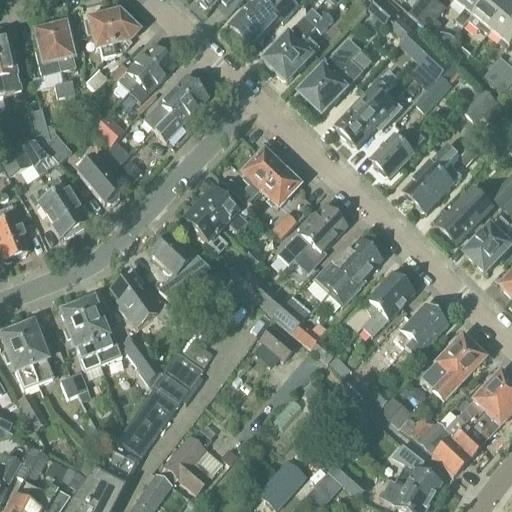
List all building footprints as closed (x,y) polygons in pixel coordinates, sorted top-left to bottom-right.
[(196,0),(202,5),(200,7),(206,13),(207,11),(210,14),(218,6),(224,11),(235,0),(196,0)] [(241,42),(242,43),(277,5),(272,0),(261,0),(259,3),(257,2),(230,31),(233,34),(230,36),(237,42),(239,40),(241,42)] [(283,0),(281,0),(277,5),(242,43),(243,44),(241,46),(248,53),(250,50),(253,53),(279,25),(282,28),(297,12),(283,0)] [(423,0),(409,18),(418,26),(436,5),(430,0),(423,0)] [(467,25),(469,26),(489,0),(457,0),(451,8),(452,9),(455,5),(465,14),(462,17),(455,26),(462,31),(467,25)] [(511,10),(511,9),(501,0),(489,0),(469,26),(479,35),(481,33),(488,40),(492,36),(511,10)] [(384,30),(396,17),(380,3),(369,15),(375,21),(370,27),(379,36),(384,30)] [(446,13),(436,5),(418,26),(428,34),(426,36),(432,41),(443,29),(437,24),(446,13)] [(511,48),(511,10),(492,36),(502,45),(499,49),(507,55),(511,48)] [(102,65),(116,61),(105,21),(105,17),(87,22),(95,55),(99,54),(102,65)] [(308,42),(317,34),(329,21),(325,17),(313,30),(306,23),(297,32),(290,39),(289,39),(264,65),(267,67),(266,70),(271,75),(274,75),(276,76),(308,42)] [(105,21),(116,61),(122,60),(128,53),(126,50),(138,37),(118,18),(105,21)] [(329,21),(317,34),(321,38),(333,26),(329,21)] [(404,47),(413,37),(398,23),(389,33),(404,47)] [(48,31),(60,77),(75,74),(73,63),(76,62),(72,47),(69,48),(64,30),(58,31),(57,29),(48,31)] [(60,77),(48,31),(40,33),(40,36),(34,37),(38,55),(35,56),(41,82),(60,77)] [(413,37),(404,47),(399,52),(417,69),(433,52),(415,35),(413,37)] [(308,42),(276,76),(278,78),(277,81),(282,86),(285,85),(287,87),(313,61),(312,61),(320,53),(308,42)] [(0,85),(3,100),(4,103),(20,100),(16,82),(7,45),(3,46),(1,44),(0,44),(0,85)] [(309,107),(310,109),(351,66),(356,71),(365,61),(352,48),(342,58),(331,64),(299,98),(301,100),(300,103),(306,108),(309,107)] [(454,59),(464,68),(471,60),(460,51),(454,59)] [(417,69),(436,87),(447,75),(452,70),(433,52),(417,69)] [(127,98),(129,100),(162,63),(160,62),(161,59),(157,55),(153,55),(151,53),(126,79),(126,80),(117,89),(117,90),(113,94),(123,103),(127,98)] [(356,71),(351,66),(310,109),(312,111),(311,114),(317,119),(320,118),(322,120),(347,94),(347,93),(354,86),(372,67),(365,61),(356,71)] [(162,63),(129,100),(140,110),(149,101),(174,74),(171,72),(171,68),(167,65),(164,65),(162,63)] [(492,92),(510,71),(501,63),(483,84),(492,92)] [(511,87),(511,72),(510,71),(492,92),(502,100),(511,87)] [(447,75),(436,87),(414,110),(424,120),(451,91),(448,88),(454,82),(447,75)] [(98,76),(91,82),(100,90),(106,84),(98,76)] [(100,90),(91,82),(85,88),(94,97),(100,90)] [(382,83),(367,99),(360,106),(359,106),(335,132),(338,135),(337,138),(344,144),(388,98),(392,93),(382,83)] [(160,111),(151,120),(143,128),(155,138),(195,94),(194,93),(193,90),(189,86),(186,86),(184,84),(159,110),(160,111)] [(63,89),(66,101),(75,99),(72,87),(63,89)] [(66,101),(63,89),(55,91),(58,103),(66,101)] [(166,149),(207,105),(204,103),(204,100),(200,96),(197,96),(195,94),(155,138),(166,149)] [(464,117),(475,127),(495,105),(484,95),(464,117)] [(404,113),(388,98),(344,144),(350,150),(354,150),(357,153),(376,132),(381,137),(404,113)] [(76,120),(85,130),(99,115),(88,107),(76,120)] [(35,148),(49,146),(45,132),(41,114),(27,118),(35,148)] [(123,140),(107,125),(93,139),(109,155),(123,140)] [(49,146),(40,148),(59,168),(71,158),(55,140),(52,130),(45,132),(49,146)] [(407,130),(403,135),(395,142),(372,166),(380,174),(379,177),(384,182),(387,181),(389,183),(413,159),(412,158),(424,146),(424,141),(413,131),(407,130)] [(0,153),(12,151),(9,138),(0,139),(0,153)] [(58,169),(59,168),(40,148),(22,152),(40,180),(58,168),(58,169)] [(415,208),(451,171),(459,162),(448,151),(403,197),(406,200),(406,202),(410,206),(412,206),(415,208)] [(0,164),(10,182),(29,171),(19,153),(0,163),(0,164)] [(116,176),(122,169),(108,156),(102,162),(116,176)] [(244,212),(258,196),(280,175),(272,167),(272,163),(267,159),(263,159),(262,157),(241,180),(249,187),(241,195),(230,185),(223,192),(244,212)] [(76,177),(103,209),(106,207),(110,209),(118,202),(117,198),(119,196),(103,177),(105,173),(98,165),(94,166),(92,163),(76,177)] [(451,171),(415,208),(418,210),(418,213),(421,217),(424,216),(426,219),(454,190),(453,189),(461,181),(451,171)] [(280,175),(258,196),(276,213),(297,191),(295,189),(296,186),(290,181),(287,182),(280,175)] [(46,191),(75,238),(84,232),(83,229),(87,227),(66,193),(65,193),(59,183),(46,191)] [(75,238),(46,191),(34,199),(40,209),(39,209),(60,243),(64,241),(66,243),(75,238)] [(503,214),(511,204),(511,194),(508,191),(494,206),(503,214)] [(474,195),(458,211),(437,232),(456,251),(477,230),(484,222),(484,213),(477,206),(477,198),(474,195)] [(198,211),(221,234),(227,228),(238,237),(246,229),(236,219),(236,218),(212,196),(207,201),(205,200),(199,206),(200,209),(198,211)] [(511,204),(503,214),(511,222),(511,221),(511,204)] [(0,215),(0,221),(16,262),(19,261),(22,262),(26,260),(27,257),(30,256),(17,223),(16,223),(12,211),(0,215)] [(221,234),(198,211),(195,213),(193,213),(187,219),(188,221),(183,227),(207,249),(208,249),(218,258),(226,249),(216,240),(221,234)] [(281,256),(292,267),(334,222),(322,211),(297,238),(297,239),(289,247),(281,256)] [(279,244),(295,228),(286,220),(270,236),(279,244)] [(16,262),(0,221),(0,264),(1,268),(5,266),(8,268),(13,266),(14,263),(16,262)] [(345,233),(334,222),(292,267),(306,280),(323,263),(320,260),(345,233)] [(486,278),(511,252),(511,250),(511,232),(501,222),(491,233),(490,232),(466,259),(486,278)] [(179,288),(188,278),(195,272),(189,266),(190,265),(167,243),(159,251),(157,251),(152,256),(153,258),(150,261),(162,272),(162,275),(167,280),(169,279),(172,283),(173,282),(179,288)] [(326,300),(335,291),(368,256),(367,254),(368,251),(362,246),(359,247),(357,245),(332,271),(327,271),(312,286),(326,300)] [(248,259),(256,267),(262,261),(253,253),(248,259)] [(368,256),(335,291),(326,300),(342,314),(359,295),(365,288),(362,285),(380,267),(368,256)] [(256,267),(248,259),(242,265),(250,273),(256,267)] [(226,283),(224,281),(220,277),(211,286),(219,293),(226,283)] [(253,311),(266,296),(247,279),(238,289),(233,295),(253,311)] [(359,313),(345,328),(355,337),(403,288),(396,282),(393,282),(390,279),(365,305),(366,306),(359,313)] [(511,279),(500,292),(511,303),(511,302),(511,279)] [(137,330),(153,318),(147,310),(147,309),(128,283),(121,288),(117,287),(113,290),(113,293),(111,295),(119,306),(117,308),(128,323),(130,321),(137,330)] [(403,288),(355,337),(356,338),(362,333),(371,342),(387,325),(387,326),(412,300),(409,297),(409,294),(403,288)] [(266,296),(253,311),(271,325),(284,310),(266,296)] [(75,309),(95,360),(110,354),(104,341),(105,341),(101,330),(104,329),(100,320),(97,320),(91,305),(88,307),(85,305),(75,309)] [(157,324),(181,344),(194,329),(169,308),(157,324)] [(60,318),(79,366),(83,377),(99,371),(95,360),(75,309),(64,313),(63,316),(60,318)] [(284,310),(271,325),(290,341),(300,330),(303,326),(284,310)] [(403,354),(436,319),(429,313),(427,313),(424,310),(399,337),(392,344),(403,354)] [(436,319),(403,354),(413,364),(420,357),(421,358),(446,332),(443,329),(443,326),(436,319)] [(14,333),(37,390),(53,384),(50,378),(31,329),(27,331),(24,329),(14,333)] [(300,330),(290,341),(308,356),(318,345),(300,330)] [(271,331),(257,346),(282,368),(296,353),(271,331)] [(14,377),(19,390),(21,396),(22,396),(24,395),(37,390),(14,333),(3,337),(3,340),(0,341),(0,344),(5,357),(2,358),(6,367),(8,366),(13,378),(14,377)] [(430,398),(472,354),(460,342),(419,386),(430,396),(429,397),(430,398)] [(156,369),(139,345),(128,353),(126,355),(143,378),(156,369)] [(211,359),(191,345),(182,359),(202,373),(211,359)] [(441,409),(450,400),(483,365),(472,354),(430,398),(441,409)] [(178,360),(154,393),(112,451),(80,511),(114,511),(138,467),(178,410),(202,377),(178,360)] [(335,361),(327,369),(341,381),(348,373),(335,361)] [(69,382),(76,399),(86,396),(79,379),(69,382)] [(464,431),(510,389),(498,379),(456,423),(464,431)] [(76,399),(69,382),(59,386),(66,403),(76,399)] [(316,383),(302,400),(326,421),(340,404),(316,383)] [(461,432),(455,440),(450,445),(447,442),(430,460),(451,481),(480,450),(477,447),(495,429),(498,433),(511,418),(511,391),(510,389),(464,431),(465,431),(463,434),(461,432)] [(17,406),(34,436),(46,429),(29,399),(17,406)] [(403,426),(384,408),(376,416),(396,434),(403,426)] [(368,434),(340,410),(327,426),(355,449),(368,434)] [(0,432),(7,437),(13,426),(0,419),(0,432)] [(398,434),(416,448),(434,429),(423,419),(415,427),(409,422),(398,434)] [(444,434),(436,427),(416,448),(425,455),(444,434)] [(189,443),(164,472),(196,500),(211,483),(194,468),(204,456),(203,454),(210,445),(198,434),(190,444),(189,443)] [(401,473),(393,488),(428,508),(432,501),(435,501),(439,495),(437,492),(439,490),(419,479),(423,467),(402,450),(394,459),(407,469),(403,475),(401,473)] [(29,454),(20,472),(15,484),(22,487),(31,492),(45,462),(29,454)] [(2,468),(5,469),(0,478),(0,483),(9,489),(17,476),(21,467),(7,459),(2,468)] [(66,472),(51,465),(43,478),(59,486),(66,472)] [(368,493),(336,466),(326,478),(357,505),(368,493)] [(269,511),(283,511),(307,486),(288,468),(258,502),(269,511)] [(83,481),(67,472),(60,486),(76,495),(83,481)] [(133,511),(156,511),(170,493),(155,483),(133,511)] [(425,511),(428,508),(393,488),(388,485),(378,503),(393,511),(394,511),(425,511)] [(26,511),(35,495),(22,488),(14,503),(13,503),(8,511),(26,511)] [(61,511),(68,502),(56,495),(45,490),(41,498),(35,495),(26,511),(61,511)]
